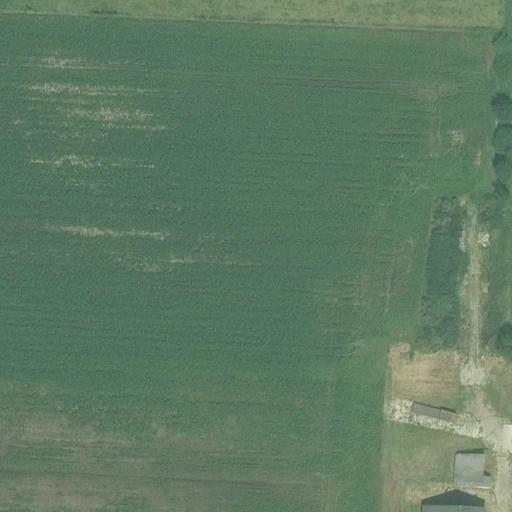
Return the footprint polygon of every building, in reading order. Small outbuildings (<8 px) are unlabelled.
[(471,268),(471,278),(493,278),(493,268),(471,268)] [(424,453),(424,500),(448,500),(447,452),(424,453)] [(463,454),(465,484),(487,483),(486,453),(463,454)] [(447,509),(447,511),(487,511),(488,497),(472,497),(471,510),(447,509)] [(488,497),(487,511),(511,511),(504,511),(504,498),(488,497)]
